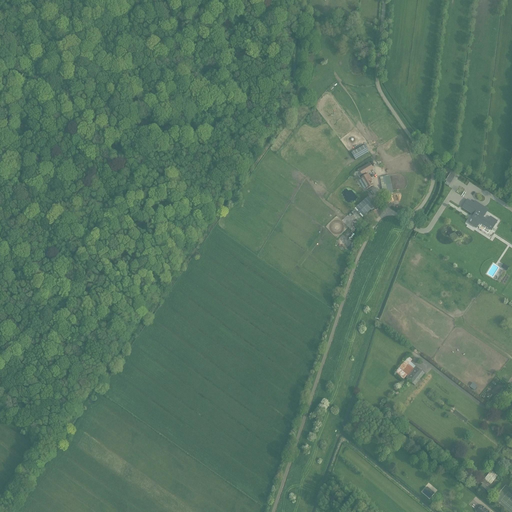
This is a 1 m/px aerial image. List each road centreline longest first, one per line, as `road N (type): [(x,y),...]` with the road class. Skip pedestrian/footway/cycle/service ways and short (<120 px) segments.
road 1 (track): [(306,0),(284,121),(180,268)]
road 2 (track): [(180,268),(67,426),(46,426),(0,388)]
road 3 (unclassified): [(375,223),(417,210),(433,180),(377,85),(384,0)]
road 4 (track): [(120,195),(252,0)]
